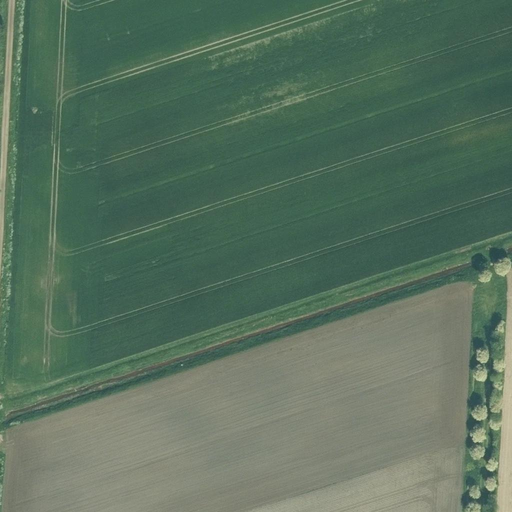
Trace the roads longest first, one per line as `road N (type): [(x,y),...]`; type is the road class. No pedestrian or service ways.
road 1 (track): [(479,511),(490,286)]
road 2 (unclassified): [(9,0),(0,190)]
